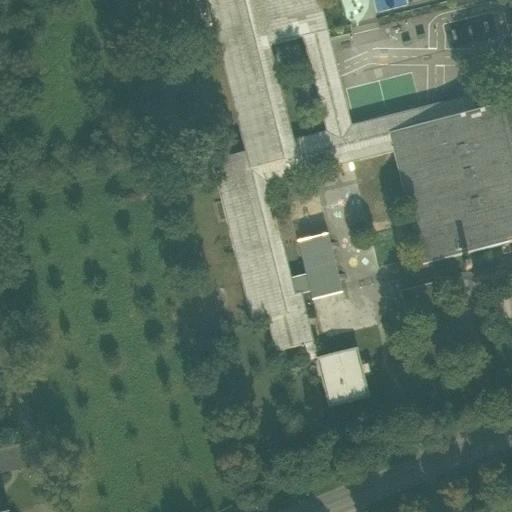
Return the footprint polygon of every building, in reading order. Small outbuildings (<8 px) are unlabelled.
[(204,0),(243,154),(293,142),(269,47),(301,39),(328,33),(319,0),(204,0)] [(328,33),(301,39),(324,134),(327,133),(332,151),(263,168),(267,185),(358,162),(354,144),(476,113),(472,97),(351,127),(328,33)] [(393,154),(422,269),(511,246),(511,104),(476,113),(354,144),(358,162),(393,154)] [(265,320),(274,353),(313,343),(301,295),(301,294),(295,295),(291,280),(267,185),(263,168),(332,151),(327,133),(324,134),(293,142),(243,154),(210,163),(250,324),(265,320)] [(301,294),(301,295),(310,293),(312,301),(318,300),(342,294),(327,236),(297,243),(305,276),(291,280),(295,295),(301,294)] [(401,293),(411,338),(446,330),(436,285),(401,293)] [(453,360),(446,330),(411,338),(418,368),(453,360)] [(317,361),(329,408),(367,399),(355,351),(317,361)]
